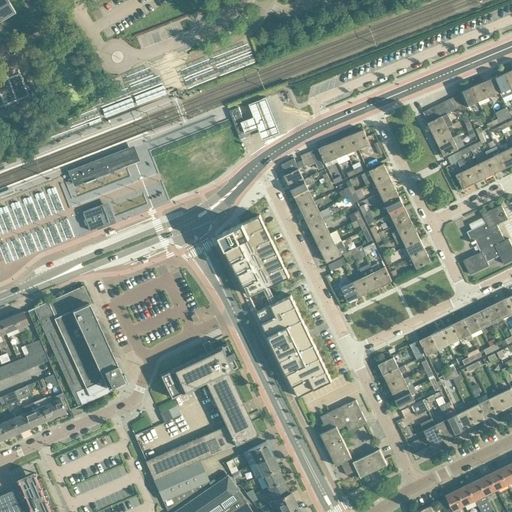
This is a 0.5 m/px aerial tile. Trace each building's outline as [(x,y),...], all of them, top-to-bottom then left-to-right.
[(0,0),(0,18),(0,19),(5,16),(7,15),(14,10),(8,0),(0,0)] [(510,87),(505,73),(494,78),(499,92),(500,92),(502,98),(511,93),(511,89),(511,87),(510,87)] [(20,74),(0,81),(0,107),(29,97),(20,74)] [(499,92),(494,78),(482,83),(488,97),(499,92)] [(488,97),(482,83),(472,87),(478,101),(488,97)] [(478,101),(472,87),(461,92),(461,91),(460,91),(461,93),(466,104),(466,106),(478,101)] [(466,104),(461,93),(456,96),(461,107),(466,104)] [(267,95),(250,101),(254,113),(241,118),(245,130),(259,125),(263,136),(280,129),(267,95)] [(461,107),(456,96),(451,98),(456,109),(458,108),(461,107)] [(456,109),(451,98),(445,101),(451,112),(456,109)] [(451,112),(445,101),(440,104),(445,115),(451,112)] [(445,115),(440,104),(435,106),(440,117),(442,116),(443,116),(445,115)] [(440,117),(435,106),(430,109),(435,119),(440,117)] [(235,125),(240,139),(250,135),(248,131),(241,115),(242,114),(239,107),(230,111),(232,117),(235,125)] [(510,117),(506,108),(495,113),(498,118),(497,118),(499,122),(506,119),(510,117)] [(448,127),(443,116),(442,116),(440,117),(435,119),(430,109),(423,112),(428,123),(429,123),(434,133),(448,127)] [(472,128),(467,117),(463,119),(468,130),(472,128)] [(488,127),(499,122),(497,118),(487,123),(488,127)] [(508,126),(511,124),(511,122),(511,121),(500,126),(501,130),(508,126)] [(481,131),(488,127),(487,123),(476,129),(479,135),(483,133),(481,131)] [(453,137),(448,127),(434,133),(439,144),(453,137)] [(363,130),(352,134),(358,149),(370,144),(364,129),(363,130)] [(358,149),(352,134),(341,139),(347,153),(358,149)] [(453,138),(453,137),(439,144),(444,155),(444,156),(464,146),(459,135),(453,138)] [(347,153),(341,139),(330,144),(336,158),(347,153)] [(483,145),(482,143),(481,141),(470,146),(472,151),(483,145)] [(216,142),(178,152),(184,178),(222,168),(216,142)] [(336,158),(330,144),(319,148),(326,167),(338,162),(336,158)] [(461,156),(472,151),(470,146),(459,152),(461,156)] [(511,164),(511,150),(511,147),(500,153),(507,167),(511,164)] [(316,149),(310,152),(315,163),(321,161),(316,149)] [(86,182),(95,178),(94,175),(125,163),(121,152),(99,161),(99,159),(89,162),(90,164),(68,173),(73,184),(85,179),(86,181),(85,181),(86,182)] [(310,152),(305,154),(309,164),(308,164),(308,166),(315,163),(310,152)] [(461,156),(459,152),(448,157),(451,165),(463,159),(461,156)] [(507,167),(500,153),(489,158),(496,172),(507,167)] [(301,155),(303,160),(305,166),(308,164),(309,164),(305,154),(301,155)] [(298,168),(294,158),(281,164),(286,174),(298,168)] [(496,172),(489,158),(478,163),(485,177),(496,172)] [(354,169),(356,173),(363,170),(359,162),(353,165),(354,169)] [(384,163),(362,174),(367,185),(375,181),(389,174),(384,164),(384,163)] [(485,177),(478,163),(468,169),(474,183),(485,177)] [(285,175),(290,186),(304,180),(299,169),(299,168),(298,168),(286,174),(284,175),(285,176),(285,175)] [(474,183),(468,169),(456,174),(463,188),(464,188),(474,183)] [(394,185),(389,174),(375,181),(380,192),(394,185)] [(309,191),(306,185),(314,181),(312,176),(304,180),(290,186),(296,197),(309,191)] [(346,182),(347,183),(349,187),(352,194),(355,193),(355,191),(358,189),(353,179),(346,182)] [(399,196),(394,185),(380,192),(385,203),(399,196)] [(359,190),(358,189),(355,191),(355,193),(352,194),(355,201),(359,199),(358,197),(363,195),(360,189),(359,190)] [(314,201),(309,191),(296,197),(301,208),(314,201)] [(404,207),(399,196),(385,203),(390,214),(404,207)] [(339,207),(349,204),(347,198),(337,202),(339,207)] [(373,200),(367,203),(371,209),(376,206),(373,200)] [(320,212),(314,201),(301,208),(306,218),(320,212)] [(86,212),(82,213),(89,230),(109,223),(102,205),(86,212)] [(481,252),(463,260),(470,274),(489,265),(487,261),(500,255),(504,264),(511,260),(511,244),(509,238),(505,240),(497,224),(508,219),(501,205),(482,214),(486,221),(487,223),(482,225),(482,226),(470,231),(472,236),(471,236),(473,241),(472,242),(472,243),(476,241),(481,252)] [(410,218),(404,207),(390,214),(396,225),(410,218)] [(351,217),(354,222),(361,218),(358,211),(354,213),(355,215),(351,217)] [(325,223),(320,212),(306,218),(312,230),(325,223)] [(223,232),(220,234),(225,246),(226,246),(226,248),(231,258),(232,260),(237,270),(238,272),(240,276),(242,280),(244,284),(245,286),(246,289),(249,296),(250,295),(252,295),(255,293),(258,292),(261,290),(264,289),(275,284),(276,283),(278,282),(281,281),(284,279),(287,278),(289,277),(290,276),(281,258),(263,221),(262,219),(260,215),(256,216),(254,218),(250,219),(247,220),(245,222),(243,222),(237,226),(235,226),(234,227),(230,229),(228,230),(223,232)] [(361,218),(354,222),(352,223),(357,233),(367,229),(365,225),(361,218)] [(415,229),(410,218),(396,225),(399,230),(392,233),(395,239),(415,229)] [(330,234),(325,223),(312,230),(317,240),(330,234)] [(369,228),(373,235),(378,233),(374,226),(369,228)] [(369,233),(367,229),(357,233),(357,234),(363,231),(368,242),(372,240),(369,233)] [(420,239),(415,229),(395,239),(397,244),(404,241),(406,246),(420,239)] [(378,233),(373,235),(376,242),(381,240),(381,239),(384,237),(382,231),(378,233)] [(335,244),(330,234),(317,240),(322,251),(335,244)] [(360,238),(354,240),(357,246),(362,244),(360,238)] [(425,251),(420,239),(406,246),(412,257),(425,251)] [(342,241),(336,245),(335,244),(322,251),(327,261),(327,262),(343,254),(347,252),(342,241)] [(363,248),(363,246),(361,247),(366,256),(367,256),(366,254),(377,249),(375,247),(374,243),(363,248)] [(379,246),(384,257),(388,255),(383,244),(379,246)] [(366,256),(361,247),(363,246),(362,245),(350,251),(352,255),(354,260),(355,259),(356,261),(366,256)] [(430,261),(425,251),(412,257),(417,268),(431,261),(430,261)] [(328,265),(331,271),(344,265),(341,259),(328,265)] [(348,264),(341,267),(345,276),(352,273),(348,264)] [(385,266),(374,272),(380,286),(391,280),(391,281),(392,280),(385,266)] [(380,286),(374,272),(371,268),(360,273),(363,278),(369,291),(380,286)] [(369,291),(363,278),(352,283),(358,296),(369,291)] [(358,296),(352,283),(342,288),(342,287),(341,287),(348,302),(349,301),(358,296)] [(291,295),(257,311),(298,397),(332,380),(291,295)] [(511,313),(511,309),(507,298),(496,303),(503,318),(511,313)] [(503,318),(496,303),(495,303),(496,303),(485,308),(492,323),(503,318)] [(492,323),(485,308),(474,314),(474,313),(481,328),(492,323)] [(23,311),(12,315),(19,332),(24,330),(22,325),(28,323),(23,311)] [(481,328),(474,313),(474,314),(463,319),(470,334),(471,333),(481,328)] [(19,332),(12,315),(1,320),(6,332),(8,336),(19,332)] [(470,334),(463,319),(453,324),(452,324),(460,339),(465,336),(468,341),(473,339),(471,333),(470,334)] [(460,339),(452,324),(442,329),(449,344),(460,339)] [(449,344),(442,329),(431,335),(431,334),(438,349),(449,344)] [(438,349),(431,334),(431,335),(420,340),(420,339),(420,340),(427,355),(438,349)] [(39,339),(25,345),(28,352),(32,351),(33,353),(38,351),(43,349),(39,339)] [(412,343),(419,358),(424,355),(417,341),(412,343)] [(160,374),(171,397),(205,381),(226,425),(145,461),(154,480),(199,460),(235,445),(258,434),(227,370),(237,366),(233,357),(235,356),(232,351),(230,352),(226,343),(212,350),(210,346),(205,349),(207,352),(160,374)] [(6,353),(2,355),(5,361),(16,357),(13,350),(12,345),(7,347),(9,353),(7,354),(6,353)] [(48,360),(43,349),(38,351),(43,363),(48,360)] [(38,351),(33,353),(32,354),(37,365),(43,363),(38,351)] [(479,352),(469,357),(471,362),(482,356),(479,352)] [(37,365),(32,354),(27,356),(31,367),(37,365)] [(31,367),(27,356),(21,358),(26,369),(31,367)] [(379,364),(384,375),(399,368),(393,357),(394,357),(387,360),(387,359),(385,360),(385,361),(378,364),(379,364)] [(26,369),(21,358),(16,360),(20,372),(26,369)] [(20,372),(16,360),(10,363),(14,374),(20,372)] [(14,374),(10,363),(4,365),(9,376),(14,374)] [(9,376),(4,365),(0,366),(0,369),(3,379),(9,376)] [(389,386),(409,376),(404,378),(401,373),(407,370),(405,365),(399,368),(384,375),(389,385),(389,386)] [(434,377),(429,366),(425,368),(430,379),(434,377)] [(458,375),(456,371),(450,374),(452,378),(453,378),(459,391),(463,389),(459,381),(463,379),(461,374),(458,375)] [(395,396),(414,387),(409,376),(389,386),(390,386),(395,396)] [(440,388),(437,382),(434,377),(430,379),(435,390),(440,388)] [(476,384),(471,386),(475,394),(480,392),(476,384)] [(29,392),(26,385),(14,391),(18,400),(30,395),(29,392)] [(415,400),(412,395),(417,392),(414,387),(395,396),(400,407),(400,408),(406,405),(407,405),(409,404),(409,403),(415,400)] [(511,389),(511,387),(500,393),(507,408),(511,405),(511,389)] [(445,389),(437,393),(434,394),(436,399),(443,414),(455,408),(445,389)] [(11,403),(18,400),(14,391),(3,396),(9,410),(13,408),(11,403)] [(507,408),(500,393),(489,398),(496,413),(497,413),(496,413),(507,408)] [(50,396),(46,397),(54,417),(59,414),(60,416),(66,413),(66,412),(66,411),(65,411),(59,397),(58,394),(51,398),(50,396)] [(5,402),(9,410),(3,396),(0,396),(0,400),(2,404),(5,402)] [(45,397),(33,402),(36,407),(42,422),(54,417),(46,397),(45,397)] [(496,413),(489,398),(478,403),(485,418),(496,413)] [(338,429),(346,425),(355,421),(364,417),(356,399),(320,416),(327,430),(336,426),(338,429)] [(412,405),(417,415),(428,410),(423,400),(412,405)] [(33,402),(21,407),(24,413),(30,427),(42,422),(36,407),(33,402)] [(485,418),(478,403),(468,409),(475,424),(475,423),(485,418)] [(475,424),(468,409),(457,414),(464,429),(475,423),(475,424)] [(30,427),(24,413),(12,418),(19,432),(30,427)] [(464,429),(457,414),(446,419),(453,434),(464,429)] [(367,422),(364,417),(355,421),(358,426),(367,422)] [(19,432),(12,418),(0,423),(7,437),(19,432)] [(442,439),(435,424),(432,419),(421,424),(427,436),(428,439),(431,445),(432,445),(432,444),(442,439)] [(453,434),(446,419),(435,424),(442,439),(453,434)] [(358,426),(355,421),(346,425),(349,431),(358,426)] [(344,442),(338,429),(336,426),(327,430),(320,434),(321,434),(336,464),(335,465),(341,463),(347,475),(357,470),(353,461),(344,442)] [(417,439),(410,443),(414,451),(421,447),(417,439)] [(249,449),(243,452),(249,465),(255,462),(256,462),(272,454),(270,455),(264,443),(266,441),(249,449)] [(376,450),(367,455),(374,470),(386,464),(387,465),(380,448),(376,450)] [(273,454),(272,454),(256,462),(262,475),(277,468),(279,467),(279,466),(276,467),(270,455),(273,454)] [(361,476),(374,470),(367,455),(357,460),(353,461),(357,470),(361,477),(362,477),(361,476)] [(199,460),(154,480),(167,511),(209,482),(199,460)] [(511,481),(511,465),(511,463),(510,463),(511,463),(504,467),(501,469),(500,468),(508,484),(511,481)] [(282,480),(277,468),(262,475),(268,487),(282,480)] [(508,484),(500,468),(500,469),(493,472),(493,473),(490,474),(489,473),(489,474),(497,489),(508,484)] [(50,511),(49,509),(54,507),(41,477),(37,479),(33,471),(16,478),(20,486),(15,488),(16,490),(9,493),(8,492),(7,492),(8,493),(1,496),(0,496),(0,495),(0,511),(50,511)] [(232,474),(232,475),(234,479),(240,476),(238,471),(232,474)] [(217,483),(176,511),(173,511),(207,511),(227,498),(235,510),(231,511),(252,511),(246,502),(240,506),(232,495),(238,491),(227,475),(225,473),(215,480),(217,483)] [(497,489),(489,474),(482,477),(482,478),(479,479),(478,479),(486,495),(497,489)] [(486,495),(478,479),(471,483),(472,483),(468,485),(468,484),(475,500),(486,495)] [(283,480),(282,480),(268,487),(274,500),(289,493),(291,492),(291,491),(289,492),(283,480)] [(475,500),(468,484),(467,484),(461,488),(457,490),(457,489),(464,505),(475,500)] [(464,505),(457,489),(456,489),(457,490),(450,493),(450,494),(447,495),(446,494),(446,495),(453,511),(454,510),(454,511),(461,511),(459,508),(464,505)] [(279,511),(295,505),(289,493),(274,500),(279,511)]
